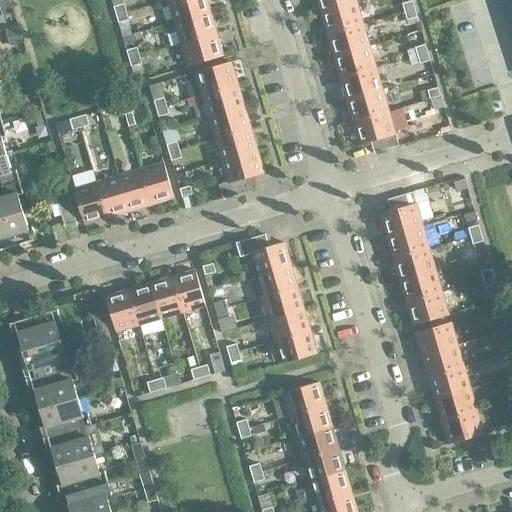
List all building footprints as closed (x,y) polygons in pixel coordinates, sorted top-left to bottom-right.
[(10,0),(5,0),(0,1),(0,6),(3,17),(15,14),(10,0)] [(175,23),(209,13),(205,0),(171,0),(169,1),(175,23)] [(317,0),(322,13),(355,4),(354,0),(317,0)] [(402,4),(404,13),(415,10),(412,1),(402,4)] [(355,4),(322,13),(328,35),(362,25),(355,4)] [(113,8),(116,16),(126,13),(124,5),(113,8)] [(415,10),(404,13),(407,21),(417,18),(415,10)] [(129,21),(126,13),(116,16),(118,24),(129,21)] [(175,23),(182,44),(215,34),(209,13),(175,23)] [(328,35),(335,57),(368,47),(362,25),(328,35)] [(9,50),(23,46),(19,31),(5,36),(9,50)] [(187,66),(187,68),(223,57),(223,55),(221,56),(215,34),(182,44),(188,66),(187,66)] [(399,38),(369,46),(373,58),(402,50),(399,38)] [(425,45),(407,50),(410,59),(417,56),(428,53),(425,45)] [(335,57),(341,79),(375,69),(368,47),(335,57)] [(126,51),(128,60),(139,56),(137,48),(126,51)] [(428,53),(417,56),(410,59),(412,67),(430,62),(428,53)] [(141,65),(139,56),(128,60),(131,68),(141,65)] [(232,64),(231,63),(195,73),(196,75),(197,74),(203,96),(237,86),(230,65),(232,64)] [(348,101),(381,91),(375,69),(341,79),(348,101)] [(27,70),(13,74),(18,88),(32,84),(27,70)] [(159,84),(149,87),(153,101),(164,98),(159,84)] [(243,108),(237,86),(203,96),(205,103),(210,118),(243,108)] [(438,88),(420,94),(423,102),(431,100),(440,97),(438,88)] [(348,101),(354,123),(388,113),(381,91),(348,101)] [(203,96),(186,101),(188,108),(205,103),(203,96)] [(440,97),(431,100),(433,110),(443,107),(440,97)] [(153,101),(156,110),(166,107),(164,98),(153,101)] [(136,123),(129,103),(121,105),(124,116),(127,126),(136,123)] [(116,118),(124,116),(121,105),(113,107),(116,118)] [(166,107),(156,110),(158,118),(169,115),(166,107)] [(210,118),(216,140),(250,130),(243,108),(210,118)] [(388,113),(354,123),(360,144),(359,144),(360,146),(371,143),(374,154),(399,147),(395,134),(394,134),(388,113)] [(42,115),(36,117),(39,126),(45,124),(42,115)] [(89,126),(86,115),(77,118),(81,128),(89,126)] [(72,131),(81,128),(77,118),(69,120),(72,131)] [(216,140),(222,161),(256,152),(250,130),(216,140)] [(166,145),(168,154),(179,150),(177,142),(166,145)] [(51,144),(45,146),(47,153),(53,151),(51,144)] [(179,150),(168,154),(171,162),(181,159),(179,150)] [(218,186),(219,187),(223,200),(252,191),(249,179),(264,174),(263,173),(262,173),(256,152),(222,161),(229,183),(218,186)] [(6,155),(0,157),(0,188),(20,183),(16,171),(11,172),(6,155)] [(162,165),(141,171),(151,205),(172,199),(172,200),(174,199),(163,163),(162,164),(162,165)] [(129,211),(151,205),(141,171),(119,178),(129,211)] [(107,218),(129,211),(119,178),(97,184),(107,218)] [(0,219),(23,213),(18,196),(23,194),(20,183),(0,188),(0,219)] [(107,218),(97,184),(76,190),(76,189),(74,190),(85,226),(86,225),(86,224),(107,218)] [(190,187),(179,190),(182,198),(192,195),(190,187)] [(382,216),(388,238),(421,228),(415,207),(416,206),(412,193),(387,200),(391,212),(380,215),(380,217),(382,216)] [(77,227),(69,199),(57,203),(66,231),(77,227)] [(23,213),(0,219),(0,251),(37,241),(33,228),(28,230),(23,213)] [(468,229),(470,237),(481,234),(478,226),(468,229)] [(421,228),(388,238),(394,260),(428,250),(421,228)] [(481,234),(470,237),(473,245),(483,242),(481,234)] [(236,244),(239,256),(269,248),(265,235),(236,244)] [(256,276),(290,266),(283,245),(285,245),(284,243),(269,248),(239,256),(240,258),(250,255),(256,276)] [(394,260),(401,281),(434,271),(428,250),(394,260)] [(215,273),(213,264),(202,267),(205,276),(215,273)] [(256,276),(263,298),(296,288),(290,266),(256,276)] [(481,273),(483,281),(494,278),(491,269),(481,273)] [(194,272),(172,279),(182,312),(204,306),(204,307),(206,307),(195,271),(193,271),(194,272)] [(401,281),(407,303),(441,293),(434,271),(401,281)] [(494,278),(483,281),(485,289),(496,286),(494,278)] [(161,319),(182,312),(172,279),(151,285),(161,319)] [(139,325),(161,319),(151,285),(129,292),(139,325)] [(221,287),(209,291),(211,298),(223,295),(221,287)] [(263,298),(269,320),(303,310),(296,288),(263,298)] [(139,325),(129,292),(108,298),(107,297),(106,297),(116,333),(118,333),(117,331),(139,325)] [(447,314),(441,293),(407,303),(413,324),(412,325),(413,326),(449,316),(448,314),(447,314)] [(213,304),(215,312),(226,309),(223,301),(213,304)] [(505,317),(502,308),(492,311),(494,320),(505,317)] [(226,309),(215,312),(218,320),(228,317),(226,309)] [(23,353),(61,341),(56,324),(61,323),(57,310),(9,325),(13,337),(18,336),(23,353)] [(269,320),(276,342),(309,332),(303,310),(269,320)] [(96,330),(106,327),(102,313),(92,315),(96,330)] [(451,323),(415,334),(415,336),(416,335),(423,357),(456,347),(450,325),(451,325),(451,323)] [(101,344),(111,341),(106,327),(96,330),(101,344)] [(309,332),(276,342),(282,363),(281,363),(281,365),(317,354),(317,353),(315,353),(309,332)] [(61,341),(23,353),(28,370),(22,371),(26,383),(74,369),(71,357),(66,358),(61,341)] [(511,344),(503,348),(505,356),(511,353),(511,344)] [(226,348),(228,356),(239,353),(236,345),(226,348)] [(423,357),(429,378),(463,368),(456,347),(423,357)] [(239,353),(228,356),(231,364),(241,361),(239,353)] [(118,371),(114,357),(104,359),(109,373),(118,371)] [(207,366),(199,368),(202,379),(210,376),(207,366)] [(194,381),(202,379),(199,368),(191,370),(194,381)] [(463,368),(429,378),(436,400),(469,390),(463,368)] [(74,369),(26,383),(29,395),(34,393),(39,410),(78,399),(73,382),(78,380),(74,369)] [(113,388),(122,386),(120,378),(111,381),(113,388)] [(163,379),(155,381),(158,391),(166,389),(163,379)] [(150,394),(158,391),(155,381),(147,383),(150,394)] [(319,383),(283,394),(284,395),(285,395),(291,416),(325,406),(318,385),(320,385),(319,383)] [(436,400),(442,422),(476,412),(469,390),(436,400)] [(78,399),(39,410),(44,427),(39,429),(43,440),(91,426),(88,414),(83,416),(78,399)] [(291,416),(297,438),(331,428),(325,406),(291,416)] [(476,412),(442,422),(448,443),(447,444),(448,445),(484,435),(483,433),(482,433),(476,412)] [(246,420),(236,423),(238,432),(249,429),(246,420)] [(265,431),(263,424),(251,428),(253,435),(265,431)] [(51,451),(56,468),(95,456),(90,439),(95,438),(91,426),(43,440),(46,452),(51,451)] [(331,428),(297,438),(304,460),(338,450),(331,428)] [(249,429),(238,432),(241,440),(251,437),(249,429)] [(149,472),(140,443),(139,444),(135,445),(131,446),(140,475),(149,472)] [(304,460),(310,482),(344,472),(338,450),(304,460)] [(95,456),(56,468),(61,485),(56,486),(60,498),(108,484),(105,472),(100,473),(95,456)] [(249,467),(251,475),(261,472),(259,464),(249,467)] [(157,500),(149,472),(140,475),(148,503),(157,500)] [(261,472),(251,475),(253,484),(264,480),(261,472)] [(344,472),(310,482),(317,504),(350,494),(344,472)] [(108,484),(60,498),(63,510),(68,508),(69,511),(110,511),(107,497),(112,496),(108,484)] [(317,504),(319,511),(355,511),(350,494),(317,504)]
